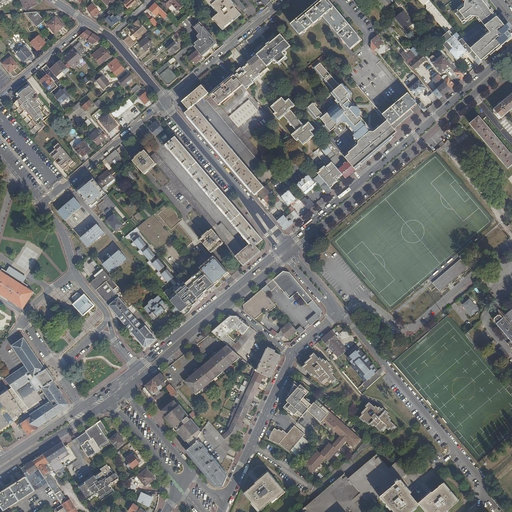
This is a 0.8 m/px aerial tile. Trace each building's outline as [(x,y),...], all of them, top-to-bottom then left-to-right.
[(22,0),(28,10),(37,5),(34,0),(22,0)] [(103,0),(110,9),(120,0),(103,0)] [(133,0),(125,0),(122,3),(127,9),(135,2),(133,0)] [(178,10),(185,4),(182,0),(164,0),(162,2),(168,8),(173,4),(178,10)] [(211,0),(215,4),(216,3),(223,12),(222,13),(217,18),(226,28),(244,12),(233,0),(211,0)] [(304,32),(323,16),(350,49),(362,39),(344,18),(328,0),(319,0),(291,24),(300,34),(303,32),(304,32)] [(374,0),(381,7),(385,12),(389,8),(382,0),(374,0)] [(468,52),(463,46),(466,44),(464,41),(448,22),(429,0),(418,0),(422,4),(425,4),(427,7),(426,10),(441,26),(447,34),(443,37),(447,42),(443,45),(457,61),(468,52)] [(465,0),(465,5),(458,10),(460,12),(457,14),(462,21),(465,19),(466,20),(473,15),(473,14),(478,15),(478,16),(490,33),(488,35),(487,35),(470,49),(472,51),(481,61),(489,54),(490,55),(511,37),(507,32),(510,29),(507,26),(508,26),(507,25),(505,27),(493,12),(494,11),(485,0),(465,0)] [(168,15),(155,2),(148,7),(155,15),(159,12),(165,18),(168,15)] [(93,3),(87,8),(95,17),(100,12),(93,3)] [(113,15),(114,14),(110,9),(103,17),(112,27),(118,22),(114,17),(113,15)] [(414,23),(404,11),(395,19),(405,30),(414,23)] [(36,12),(23,13),(35,27),(43,20),(36,12)] [(60,30),(64,26),(55,16),(46,24),(54,33),(59,29),(60,30)] [(153,17),(150,20),(155,26),(159,23),(153,17)] [(195,26),(203,36),(195,44),(194,44),(195,46),(198,50),(203,56),(204,55),(217,43),(212,37),(214,36),(201,21),(195,26)] [(175,22),(171,26),(176,32),(181,28),(178,25),(175,22)] [(140,23),(130,31),(137,38),(146,30),(140,23)] [(181,28),(176,32),(174,34),(177,37),(184,32),(181,28)] [(95,43),(98,42),(101,38),(87,29),(80,35),(90,42),(89,44),(91,45),(92,43),(93,44),(95,42),(95,43)] [(38,34),(30,41),(37,49),(44,42),(38,34)] [(287,52),(286,50),(291,46),(281,34),(257,54),(267,66),(272,61),(274,63),(276,63),(277,62),(278,63),(287,55),(286,54),(287,53),(287,52)] [(371,40),(370,48),(373,51),(374,50),(373,49),(376,46),(378,47),(384,42),(377,35),(371,40)] [(129,36),(123,40),(130,48),(135,43),(129,36)] [(153,45),(146,37),(145,38),(139,43),(146,51),(153,45)] [(174,42),(166,48),(169,52),(171,51),(173,54),(179,48),(174,42)] [(79,43),(74,47),(75,49),(79,53),(84,49),(79,43)] [(24,61),(32,54),(25,46),(17,53),(24,61)] [(102,47),(92,55),(100,64),(110,56),(110,57),(111,56),(107,52),(107,51),(106,50),(102,46),(101,47),(102,47)] [(75,49),(64,58),(68,63),(70,65),(77,59),(77,58),(76,57),(80,54),(79,53),(75,49)] [(198,50),(189,57),(195,64),(203,56),(198,50)] [(404,50),(401,54),(414,70),(423,62),(418,57),(417,57),(415,54),(412,51),(410,53),(411,54),(409,56),(404,50)] [(475,61),(474,61),(478,66),(482,63),(481,61),(472,51),(469,54),(475,61)] [(248,62),(249,63),(257,74),(267,66),(257,54),(248,62)] [(421,54),(418,57),(423,62),(426,60),(421,54)] [(442,74),(450,67),(462,80),(465,77),(458,70),(452,62),(446,55),(444,56),(443,55),(437,60),(436,59),(434,56),(432,56),(430,58),(430,60),(432,62),(442,74)] [(2,64),(9,72),(12,69),(17,65),(18,65),(10,56),(2,64)] [(107,65),(117,76),(124,69),(118,62),(119,62),(115,58),(107,65)] [(65,65),(61,60),(50,69),(56,76),(67,67),(65,65)] [(169,66),(172,64),(171,63),(169,61),(156,71),(167,84),(170,84),(178,77),(169,66)] [(320,62),(314,67),(323,79),(330,74),(320,62)] [(234,74),(234,75),(243,85),(246,89),(250,86),(254,82),(253,81),(259,75),(257,74),(249,63),(243,68),(246,71),(245,72),(241,67),(234,74)] [(151,64),(147,68),(152,74),(156,71),(151,64)] [(460,68),(458,70),(465,77),(468,74),(465,71),(463,72),(460,68)] [(104,90),(110,84),(99,71),(96,74),(89,79),(93,84),(96,81),(104,90)] [(130,73),(119,82),(118,81),(114,85),(116,87),(121,83),(123,85),(124,87),(130,82),(128,81),(133,77),(130,73)] [(46,87),(53,81),(47,74),(40,80),(46,87)] [(433,79),(438,85),(436,87),(436,88),(437,90),(434,92),(439,99),(451,89),(442,78),(439,74),(437,75),(433,79)] [(243,85),(234,75),(211,95),(220,106),(221,104),(243,85)] [(339,104),(320,119),(325,125),(324,126),(329,133),(343,121),(350,129),(349,130),(354,136),(353,137),(358,143),(370,131),(359,116),(361,111),(359,108),(358,109),(356,108),(349,101),(350,96),(352,94),(346,87),(345,88),(343,84),(340,86),(330,75),(324,80),(333,92),(331,93),(339,104)] [(445,75),(442,78),(451,89),(455,85),(447,75),(445,75)] [(406,85),(415,96),(419,93),(421,91),(425,88),(416,77),(415,78),(410,82),(406,85)] [(28,85),(26,82),(15,92),(15,95),(16,97),(15,98),(17,100),(20,97),(18,94),(28,85)] [(138,84),(132,89),(135,93),(141,88),(138,84)] [(14,102),(23,113),(38,131),(44,125),(41,120),(48,114),(36,100),(38,98),(36,95),(37,95),(28,85),(18,94),(20,97),(17,100),(14,102)] [(185,113),(217,151),(254,195),(258,192),(264,186),(230,146),(195,105),(203,98),(205,101),(207,100),(259,162),(263,158),(262,156),(238,128),(229,116),(220,106),(211,95),(202,85),(183,102),(189,109),(185,113)] [(142,95),(139,98),(145,104),(152,98),(145,89),(140,93),(142,95)] [(61,90),(54,96),(61,103),(68,97),(61,90)] [(434,92),(428,97),(434,103),(439,99),(434,92)] [(417,103),(408,93),(383,114),(387,120),(394,129),(413,112),(411,109),(417,103)] [(501,118),(511,108),(511,93),(502,103),(501,102),(498,104),(499,105),(494,109),(501,118)] [(279,100),(293,116),(311,138),(315,135),(311,130),(312,129),(313,130),(315,128),(309,122),(305,125),(290,108),(294,105),(289,98),(286,101),(282,97),(279,100)] [(38,98),(36,100),(48,114),(50,113),(38,98)] [(95,103),(99,108),(103,104),(99,99),(95,103)] [(132,104),(128,99),(111,113),(115,118),(132,104)] [(79,102),(78,103),(65,114),(67,117),(80,106),(82,108),(81,108),(83,110),(84,110),(85,111),(93,104),(90,100),(86,103),(84,101),(81,104),(79,102)] [(258,111),(249,100),(229,116),(238,128),(258,111)] [(298,138),(304,144),(311,138),(293,116),(279,100),(272,106),(277,111),(275,113),(279,119),(283,115),(296,131),(292,134),(297,139),(298,138)] [(312,103),(306,108),(315,119),(322,114),(314,105),(315,102),(312,103)] [(421,103),(418,105),(424,112),(427,109),(421,103)] [(117,125),(109,115),(101,121),(108,130),(113,127),(114,128),(117,125)] [(511,164),(511,155),(478,116),(470,123),(508,168),(511,164)] [(60,118),(51,126),(53,128),(59,123),(58,122),(61,119),(60,118)] [(92,123),(88,118),(82,123),(86,127),(92,123)] [(349,155),(344,158),(347,162),(355,171),(390,141),(389,139),(397,132),(394,129),(387,120),(374,132),(370,131),(358,143),(358,146),(348,154),(349,155)] [(156,122),(149,128),(156,136),(163,130),(156,122)] [(97,130),(95,127),(88,132),(91,136),(97,130)] [(91,136),(98,145),(105,139),(97,130),(91,136)] [(164,161),(157,151),(150,156),(156,163),(212,228),(223,241),(234,254),(244,266),(260,251),(256,246),(263,240),(242,216),(223,192),(210,177),(199,163),(175,136),(166,144),(178,157),(203,187),(224,211),(244,235),(251,243),(244,250),(239,245),(240,245),(221,223),(218,226),(204,209),(178,179),(163,162),(164,161)] [(83,141),(82,141),(81,140),(76,144),(77,146),(74,148),(78,153),(79,152),(82,155),(83,155),(90,149),(83,141)] [(59,165),(62,168),(68,164),(70,166),(74,161),(60,144),(55,148),(57,150),(51,155),(55,159),(54,160),(59,165)] [(332,162),(333,163),(342,175),(346,179),(355,171),(347,162),(344,165),(327,145),(321,150),(332,162)] [(118,153),(115,150),(104,159),(110,166),(120,157),(118,154),(118,153)] [(136,157),(133,160),(144,173),(156,163),(150,156),(145,150),(142,152),(136,157)] [(320,170),(317,173),(325,182),(330,188),(333,186),(333,185),(338,180),(337,179),(342,175),(333,163),(328,167),(330,170),(329,170),(326,167),(321,171),(320,170)] [(98,178),(100,179),(96,182),(104,191),(108,187),(106,185),(114,178),(117,181),(120,184),(123,181),(121,178),(115,172),(112,175),(111,173),(108,170),(98,178)] [(305,194),(317,184),(310,175),(297,186),(305,194)] [(107,195),(104,191),(96,182),(92,177),(79,187),(80,188),(77,191),(91,208),(107,195)] [(324,185),(322,187),(328,194),(332,191),(330,188),(325,182),(323,183),(324,185)] [(267,195),(270,193),(264,186),(258,192),(266,202),(270,199),(267,195)] [(289,206),(297,198),(289,189),(280,196),(289,206)] [(74,197),(58,211),(65,220),(81,206),(74,197)] [(301,199),(300,200),(308,211),(314,206),(307,199),(304,202),(301,199)] [(174,238),(183,248),(193,241),(178,224),(183,220),(168,201),(154,214),(174,238)] [(146,208),(140,213),(146,220),(152,215),(146,208)] [(294,211),(291,213),(295,217),(297,220),(300,218),(294,211)] [(116,213),(104,223),(112,232),(124,222),(116,213)] [(284,216),(277,221),(285,231),(294,223),(292,221),(293,221),(292,220),(295,217),(291,213),(286,218),(284,216)] [(139,231),(148,241),(159,254),(163,250),(162,249),(163,249),(162,248),(174,238),(154,214),(152,215),(146,220),(136,227),(139,231)] [(104,232),(97,224),(81,238),(88,246),(104,232)] [(139,231),(136,227),(125,236),(127,238),(131,239),(133,242),(131,243),(133,245),(137,246),(139,249),(137,251),(139,254),(144,254),(149,260),(146,262),(148,265),(153,266),(157,272),(155,273),(158,277),(162,276),(167,282),(173,277),(166,269),(165,270),(162,268),(164,266),(157,258),(156,260),(153,257),(154,255),(148,248),(146,249),(144,246),(145,244),(136,234),(139,231)] [(199,238),(200,239),(210,252),(223,241),(212,228),(199,238)] [(110,272),(126,259),(119,250),(103,264),(110,272)] [(227,272),(215,257),(201,269),(201,270),(213,284),(227,272)] [(460,260),(432,282),(440,293),(468,271),(460,260)] [(0,294),(22,309),(33,292),(26,287),(27,285),(20,281),(21,281),(18,279),(18,278),(12,274),(11,275),(2,269),(1,271),(0,270),(0,294)] [(94,275),(96,277),(90,283),(118,316),(127,309),(132,304),(104,271),(102,269),(94,275)] [(213,284),(201,270),(185,284),(186,285),(192,292),(192,291),(195,296),(197,298),(213,284)] [(283,271),(273,279),(289,298),(297,292),(308,304),(313,300),(305,291),(289,272),(283,271)] [(199,300),(197,298),(195,296),(192,291),(192,292),(186,285),(182,287),(177,282),(168,290),(167,289),(163,292),(174,305),(175,306),(182,314),(184,316),(189,311),(193,305),(199,300)] [(251,298),(243,304),(243,310),(254,318),(266,307),(269,309),(274,304),(261,289),(251,298)] [(75,302),(72,304),(82,315),(94,305),(84,294),(81,296),(78,292),(76,292),(72,296),(71,298),(75,302)] [(148,302),(148,304),(144,307),(154,319),(156,317),(157,317),(159,315),(161,316),(164,313),(163,312),(168,307),(158,295),(154,299),(152,299),(148,302)] [(470,299),(462,307),(470,317),(479,309),(470,299)] [(494,318),(494,321),(511,342),(511,304),(500,315),(498,315),(494,318)] [(178,316),(179,317),(182,314),(175,306),(174,305),(172,306),(173,308),(172,309),(173,310),(172,311),(174,313),(175,313),(176,314),(175,315),(177,317),(178,316)] [(122,321),(142,345),(148,346),(157,339),(145,325),(139,329),(135,324),(138,322),(129,311),(127,309),(118,316),(122,321)] [(236,315),(229,315),(211,331),(218,338),(229,328),(230,329),(233,327),(233,328),(236,325),(239,328),(239,329),(243,333),(249,326),(236,315)] [(282,330),(289,338),(297,331),(290,323),(282,330)] [(249,326),(243,333),(234,343),(230,349),(236,354),(255,330),(249,326)] [(332,330),(322,338),(322,339),(329,347),(330,348),(338,340),(339,339),(332,330)] [(12,345),(25,366),(5,379),(8,383),(29,409),(42,399),(37,391),(41,389),(42,390),(43,389),(49,400),(48,401),(49,402),(35,412),(43,423),(68,407),(68,405),(53,381),(53,380),(46,370),(25,338),(24,337),(12,345)] [(234,343),(229,339),(225,344),(230,349),(234,343)] [(338,340),(330,348),(339,358),(347,351),(338,340)] [(188,376),(182,381),(194,393),(199,389),(200,390),(211,380),(210,380),(220,371),(221,372),(232,362),(231,361),(238,355),(236,354),(230,349),(225,344),(221,348),(220,347),(209,357),(210,357),(199,367),(198,366),(187,375),(188,376)] [(256,369),(254,368),(254,369),(256,371),(267,375),(270,377),(280,355),(273,352),(274,350),(267,347),(261,361),(258,359),(257,364),(260,365),(256,369)] [(326,350),(330,355),(341,369),(345,365),(339,358),(330,348),(329,347),(326,350)] [(510,357),(501,347),(497,351),(505,361),(510,357)] [(360,348),(351,355),(356,361),(358,363),(366,356),(360,348)] [(351,355),(347,351),(339,358),(345,365),(347,368),(356,361),(351,355)] [(315,352),(311,356),(312,358),(306,363),(303,367),(307,371),(308,371),(312,375),(313,374),(315,377),(317,376),(323,383),(327,379),(330,382),(332,381),(333,382),(337,379),(333,374),(334,372),(332,370),(333,369),(331,366),(332,365),(327,359),(326,360),(324,358),(322,360),(315,352)] [(226,432),(225,430),(220,434),(231,446),(234,443),(231,441),(235,437),(236,435),(237,435),(240,430),(242,431),(245,424),(243,423),(247,412),(250,413),(253,407),(250,406),(255,395),(257,396),(260,390),(258,388),(262,379),(265,380),(267,375),(256,371),(254,369),(251,376),(253,377),(250,383),(248,382),(243,392),(242,391),(238,399),(240,399),(235,409),(234,408),(231,415),(232,416),(227,427),(230,428),(229,430),(226,432)] [(221,372),(220,371),(210,380),(211,380),(221,372)] [(160,373),(145,385),(145,386),(152,394),(152,395),(166,384),(163,382),(166,379),(162,375),(160,373)] [(168,390),(168,389),(173,395),(177,392),(169,383),(165,387),(168,390)] [(289,400),(285,406),(291,410),(292,409),(298,414),(299,412),(302,416),(309,409),(323,421),(324,419),(342,435),(333,444),(331,442),(321,452),(319,449),(305,465),(313,472),(327,457),(330,460),(347,440),(355,447),(362,438),(318,400),(313,405),(305,398),(310,392),(302,385),(299,387),(295,384),(290,395),(292,396),(289,400)] [(145,386),(140,390),(147,398),(152,394),(145,386)] [(0,432),(31,412),(12,389),(9,392),(2,396),(0,397),(0,432)] [(284,395),(281,402),(285,406),(289,400),(284,395)] [(186,443),(187,442),(191,447),(192,446),(195,442),(200,434),(190,421),(192,419),(191,419),(190,420),(188,417),(189,416),(179,405),(178,406),(174,401),(161,412),(166,417),(165,418),(174,429),(175,428),(177,431),(176,432),(186,443)] [(369,402),(366,406),(367,407),(368,408),(363,414),(360,418),(365,422),(365,421),(370,425),(371,424),(373,426),(374,425),(382,431),(385,427),(389,430),(391,428),(392,429),(396,425),(390,421),(391,419),(389,417),(390,416),(387,414),(388,413),(383,408),(382,409),(379,407),(378,408),(376,406),(375,407),(369,402)] [(26,416),(20,421),(28,434),(39,427),(38,427),(41,425),(37,420),(36,421),(32,415),(27,418),(26,416)] [(192,419),(190,421),(200,434),(201,434),(201,433),(200,431),(201,430),(192,419)] [(101,420),(97,423),(102,431),(106,428),(101,420)] [(205,427),(227,452),(232,448),(231,446),(220,434),(208,422),(207,425),(205,427)] [(97,423),(75,438),(77,441),(90,460),(104,451),(102,448),(110,443),(102,431),(97,423)] [(275,428),(270,439),(279,444),(280,443),(291,452),(293,450),(297,454),(298,453),(293,448),(305,434),(295,425),(288,434),(284,430),(282,431),(280,429),(279,431),(275,428)] [(117,448),(125,442),(117,433),(110,439),(117,448)] [(216,485),(222,485),(227,474),(222,469),(223,468),(222,467),(221,468),(215,461),(216,460),(215,459),(215,460),(208,451),(208,450),(207,450),(201,443),(206,439),(201,434),(200,434),(195,442),(192,446),(188,452),(194,458),(207,474),(216,485)] [(62,442),(52,448),(43,454),(48,462),(56,474),(56,473),(58,476),(65,472),(55,457),(58,456),(60,461),(70,455),(62,442)] [(38,468),(40,470),(45,478),(47,481),(48,483),(58,498),(62,496),(59,492),(60,491),(48,473),(49,472),(44,465),(48,462),(43,454),(33,461),(38,468)] [(134,454),(130,458),(129,456),(125,459),(132,468),(140,461),(134,454)] [(332,485),(314,501),(306,507),(308,510),(304,511),(362,511),(364,510),(382,496),(393,510),(394,509),(395,511),(411,511),(420,504),(426,511),(447,511),(448,511),(459,501),(444,483),(433,493),(432,492),(419,503),(411,494),(412,493),(401,480),(411,471),(399,461),(390,469),(380,457),(376,460),(374,458),(348,478),(347,477),(343,480),(341,478),(332,485)] [(38,468),(33,461),(20,469),(23,473),(26,472),(28,470),(30,473),(38,468)] [(102,471),(100,472),(88,479),(87,478),(78,484),(86,497),(96,491),(97,491),(100,495),(98,495),(100,499),(114,491),(112,487),(110,488),(108,484),(109,483),(119,477),(115,472),(113,474),(107,464),(100,468),(102,471)] [(137,477),(145,486),(154,479),(149,473),(150,472),(147,468),(137,477)] [(35,474),(41,481),(45,478),(40,470),(35,474)] [(100,472),(100,471),(87,478),(88,479),(100,472)] [(256,484),(245,493),(260,511),(271,502),(272,502),(285,491),(269,472),(256,483),(256,484)] [(28,481),(26,477),(0,494),(0,505),(3,511),(7,509),(20,500),(35,490),(28,481)] [(147,495),(142,493),(137,502),(148,507),(152,498),(152,497),(152,496),(147,494),(147,495)] [(61,501),(63,505),(67,511),(78,511),(70,500),(66,503),(64,499),(61,501)]
